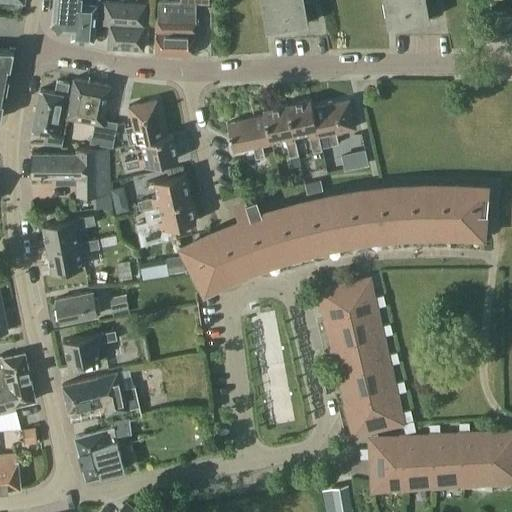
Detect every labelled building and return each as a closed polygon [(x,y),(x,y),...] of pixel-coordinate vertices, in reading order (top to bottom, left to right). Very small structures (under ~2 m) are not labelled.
[(101,0),(100,0),(54,0),(53,19),(60,26),(72,27),(71,37),(94,39),(97,0),(101,0)] [(147,3),(106,0),(100,0),(101,0),(99,22),(110,23),(108,45),(144,48),(147,3)] [(304,0),(261,0),(267,29),(309,22),(304,0)] [(430,18),(426,0),(383,0),(388,25),(430,18)] [(197,18),(198,3),(198,2),(180,2),(159,1),(159,17),(157,17),(156,53),(193,54),(193,43),(199,43),(199,18),(197,18)] [(0,116),(0,117),(13,48),(0,47),(0,116)] [(112,84),(74,77),(67,116),(94,121),(90,142),(113,146),(118,121),(105,119),(112,84)] [(60,134),(69,81),(57,79),(55,91),(40,88),(32,128),(60,134)] [(130,145),(142,142),(142,141),(166,135),(165,135),(157,98),(129,104),(133,124),(125,126),(130,145)] [(321,148),(318,134),(317,135),(312,107),(313,107),(311,98),(287,103),(294,133),(307,130),(312,150),(321,148)] [(317,135),(318,134),(326,133),(328,144),(339,142),(337,130),(356,126),(350,98),(313,107),(312,107),(317,135)] [(263,109),(264,113),(265,113),(270,139),(271,139),(284,136),(291,166),(300,164),(293,133),(294,133),(287,103),(263,109)] [(271,141),(271,139),(270,139),(265,113),(264,113),(227,122),(234,150),(253,145),(256,157),(265,155),(262,143),(271,141)] [(172,133),(166,135),(142,141),(142,142),(145,155),(125,160),(127,169),(178,158),(172,133)] [(32,152),(32,175),(76,176),(77,195),(112,193),(110,147),(76,147),(76,151),(32,152)] [(140,208),(148,206),(191,196),(185,172),(154,179),(157,195),(138,199),(140,208)] [(304,182),(307,192),(322,189),(320,179),(304,182)] [(425,190),(422,191),(427,233),(454,233),(458,234),(453,191),(425,190)] [(392,192),(397,235),(425,233),(427,233),(422,191),(392,192)] [(484,235),(488,192),(456,191),(453,191),(458,234),(482,235),(484,235)] [(392,192),(362,196),(367,238),(397,235),(392,192)] [(196,220),(191,196),(148,206),(151,219),(147,220),(137,223),(142,242),(168,236),(167,233),(166,227),(196,220)] [(337,244),(367,238),(362,196),(332,201),(337,244)] [(114,200),(117,212),(130,209),(127,197),(114,200)] [(259,267),(278,260),(273,216),(265,219),(257,198),(239,204),(247,225),(241,228),(256,267),(259,267)] [(332,201),(303,208),(308,251),(313,249),(337,244),(332,201)] [(286,257),(308,251),(303,208),(273,216),(278,260),(286,257)] [(43,223),(48,247),(79,241),(76,226),(96,222),(94,213),(43,223)] [(228,233),(215,239),(233,278),(247,271),(256,267),(241,228),(228,233)] [(99,237),(79,241),(48,247),(52,271),(83,265),(80,250),(100,246),(99,237)] [(206,291),(233,278),(215,239),(185,253),(205,291),(206,291)] [(165,261),(140,265),(142,277),(167,273),(165,261)] [(319,289),(326,318),(370,308),(363,279),(319,289)] [(56,298),(61,321),(98,313),(93,290),(56,298)] [(110,296),(112,307),(128,304),(126,292),(110,296)] [(373,296),(375,307),(385,304),(383,294),(373,296)] [(4,306),(0,306),(0,331),(8,330),(4,306)] [(376,337),(370,308),(326,318),(332,347),(376,337)] [(382,335),(392,333),(389,323),(380,325),(382,335)] [(70,363),(100,357),(98,341),(117,338),(116,329),(65,339),(70,363)] [(383,365),(376,337),(332,347),(339,376),(383,365)] [(36,399),(31,377),(25,350),(3,356),(2,352),(0,353),(0,430),(22,430),(17,409),(15,403),(36,399)] [(399,362),(396,352),(386,354),(389,365),(399,362)] [(339,376),(346,405),(390,394),(383,365),(339,376)] [(62,382),(69,410),(104,403),(107,414),(140,406),(135,385),(125,387),(120,369),(62,382)] [(405,390),(403,380),(393,382),(395,392),(405,390)] [(346,405),(353,434),(397,423),(390,394),(346,405)] [(400,411),(402,421),(412,419),(410,409),(400,411)] [(137,417),(113,419),(114,424),(76,436),(87,477),(125,468),(117,433),(138,431),(137,417)] [(402,423),(405,432),(415,430),(412,420),(402,423)] [(470,431),(469,421),(459,422),(459,432),(470,431)] [(440,433),(439,423),(429,424),(429,434),(440,433)] [(36,441),(35,426),(23,427),(25,443),(36,441)] [(511,480),(511,435),(489,437),(492,483),(511,480)] [(489,437),(459,439),(462,484),(492,483),(489,437)] [(430,440),(432,486),(462,484),(459,439),(430,440)] [(400,442),(403,487),(432,486),(430,440),(400,442)] [(403,487),(400,442),(371,443),(373,488),(403,487)] [(360,447),(361,457),(371,456),(370,446),(360,447)] [(0,488),(18,487),(14,454),(0,455),(0,488)] [(353,511),(349,484),(331,487),(335,511),(353,511)] [(138,511),(127,502),(118,511),(138,511)]
